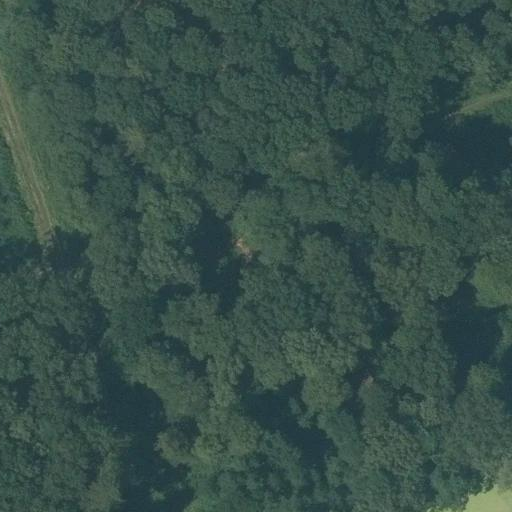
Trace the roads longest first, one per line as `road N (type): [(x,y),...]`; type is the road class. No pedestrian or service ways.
road 1 (track): [(511,89),(63,270)]
road 2 (track): [(63,270),(145,511)]
road 3 (track): [(0,88),(63,270)]
